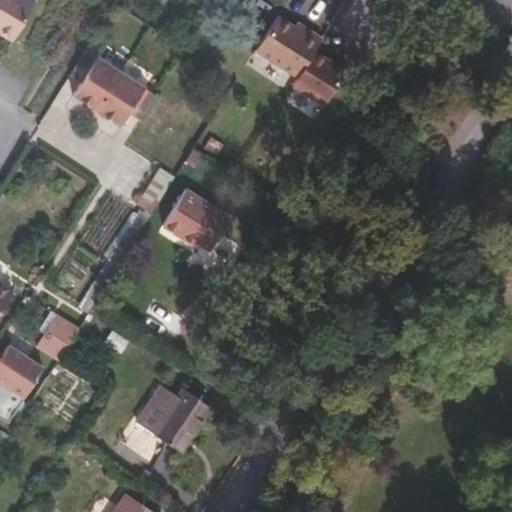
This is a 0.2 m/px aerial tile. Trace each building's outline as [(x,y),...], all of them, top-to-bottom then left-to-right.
[(0,0),(0,30),(13,39),(33,5),(25,0),(0,0)] [(301,19),(283,7),(259,44),(302,71),(320,43),(328,30),(312,20),(310,24),(301,19)] [(303,14),(301,19),(310,24),(312,20),(303,14)] [(351,62),(320,43),(302,71),(296,79),(328,99),(351,62)] [(98,53),(74,92),(121,121),(145,82),(98,53)] [(185,189),(162,225),(194,245),(185,259),(221,282),(243,247),(220,233),(230,217),(185,189)] [(0,309),(12,290),(0,282),(0,309)] [(77,328),(55,315),(36,346),(58,359),(77,328)] [(105,342),(121,352),(129,341),(113,330),(105,342)] [(13,414),(42,369),(8,347),(0,358),(0,357),(0,383),(0,418),(6,423),(12,414),(13,414)] [(181,451),(211,407),(184,388),(179,396),(162,385),(137,422),(181,451)] [(113,511),(154,511),(126,493),(113,511)]
